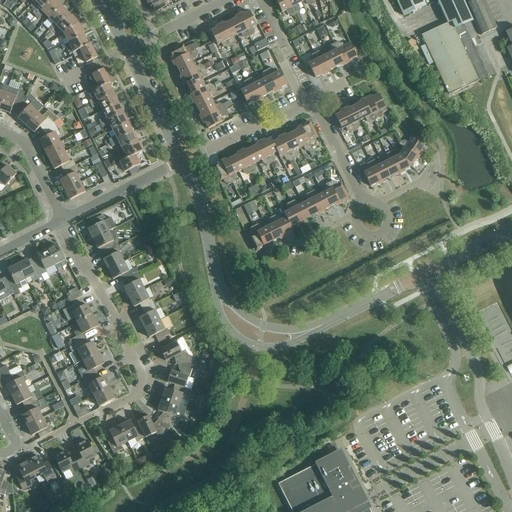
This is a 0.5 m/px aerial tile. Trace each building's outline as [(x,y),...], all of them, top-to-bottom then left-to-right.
[(3,0),(0,4),(7,8),(10,3),(5,0),(3,0)] [(33,14),(35,17),(52,0),(37,0),(33,3),(30,7),(35,12),(33,14)] [(44,14),(49,19),(61,7),(54,0),(52,0),(35,17),(38,20),(44,14)] [(156,0),(148,4),(152,13),(168,5),(166,3),(170,1),(170,0),(156,0)] [(295,14),(287,0),(275,0),(282,13),(286,11),(287,14),(291,16),(295,14)] [(287,0),(295,14),(298,12),(300,8),(298,5),(301,3),(299,0),(287,0)] [(426,6),(422,0),(396,0),(404,16),(426,6)] [(477,0),(466,5),(480,36),(496,29),(483,0),(477,0)] [(51,32),(56,27),(69,15),(61,7),(49,19),(53,24),(48,29),(51,32)] [(242,14),(239,15),(250,37),(253,35),(254,31),(253,28),(256,26),(250,12),(244,15),(242,14)] [(56,27),(64,34),(79,23),(72,15),(71,17),(69,15),(56,27)] [(235,20),(230,22),(237,36),(240,34),(242,37),(246,39),(250,37),(239,15),(236,17),(235,20)] [(223,24),(219,25),(230,47),(234,45),(235,41),(233,37),(237,36),(230,22),(225,25),(223,24)] [(436,67),(438,72),(435,74),(438,80),(441,78),(449,95),(495,74),(472,22),(457,29),(454,30),(451,22),(416,38),(431,69),(436,67)] [(62,41),(64,45),(84,36),(82,33),(84,32),(79,23),(64,34),(66,39),(62,41)] [(0,25),(0,33),(10,37),(13,30),(0,25)] [(230,47),(219,25),(216,27),(215,30),(210,32),(217,46),(221,44),(223,47),(227,49),(230,47)] [(64,45),(61,47),(63,51),(66,49),(69,55),(72,53),(73,53),(88,45),(84,36),(64,45)] [(43,44),(47,51),(53,47),(48,40),(43,44)] [(254,45),(257,52),(269,46),(265,40),(254,45)] [(57,49),(54,42),(50,44),(53,47),(47,51),(48,53),(57,49)] [(337,42),(334,44),(345,65),(351,62),(352,59),(357,57),(350,43),(343,47),(341,44),(337,42)] [(167,54),(172,63),(194,52),(193,51),(195,50),(198,49),(196,43),(192,45),(188,47),(184,49),(183,46),(167,54)] [(88,45),(73,53),(72,53),(74,58),(82,54),(86,63),(97,58),(90,44),(88,45)] [(331,53),(328,55),(334,68),(339,66),(342,67),(345,65),(334,44),(331,45),(329,50),(331,53)] [(264,60),(267,59),(269,65),(277,62),(272,49),(262,52),(264,60)] [(176,67),(179,71),(194,63),(193,60),(196,58),(197,54),(195,50),(193,51),(194,52),(172,63),(173,66),(176,67)] [(61,62),(55,51),(50,54),(56,65),(61,62)] [(318,52),(315,53),(326,75),(329,74),(330,71),(334,68),(328,55),(324,57),(323,53),(318,52)] [(246,53),(233,57),(235,63),(248,58),(246,53)] [(326,75),(315,53),(312,55),(310,60),(312,63),(308,65),(315,78),(320,76),(323,77),(326,75)] [(213,60),(204,63),(210,75),(230,66),(227,59),(215,64),(213,60)] [(180,79),(182,82),(205,70),(204,67),(199,65),(196,67),(194,63),(179,71),(181,76),(180,79)] [(233,74),(235,76),(242,71),(237,64),(224,74),(227,78),(233,74)] [(270,69),(266,71),(277,92),(281,91),(281,88),(287,85),(280,72),(276,74),(274,70),(270,69)] [(92,92),(93,92),(108,84),(110,84),(103,70),(92,75),(97,84),(90,88),(92,92)] [(186,86),(188,91),(204,83),(202,79),(206,78),(207,73),(205,70),(182,82),(183,85),(186,86)] [(263,80),(260,82),(267,95),(272,93),(274,94),(277,92),(266,71),(263,72),(262,77),(263,80)] [(251,79),(247,80),(258,102),(261,100),(262,98),(267,95),(260,82),(257,84),(255,80),(251,79)] [(258,102),(247,80),(244,82),(242,86),(244,90),(240,92),(247,105),(252,103),(255,104),(258,102)] [(190,98),(191,101),(215,89),(213,86),(209,85),(206,86),(204,83),(188,91),(191,95),(190,98)] [(113,94),(108,84),(93,92),(96,98),(89,102),(91,105),(113,94)] [(0,109),(8,87),(3,85),(1,92),(0,92),(0,109)] [(13,106),(18,109),(25,97),(23,97),(24,93),(8,87),(0,109),(0,110),(10,114),(13,106)] [(196,105),(198,110),(214,102),(212,99),(215,97),(217,93),(215,89),(191,101),(193,104),(196,105)] [(23,112),(17,119),(26,126),(37,113),(44,106),(29,93),(25,97),(18,109),(23,112)] [(72,99),(80,109),(86,104),(78,94),(72,99)] [(100,105),(103,111),(118,103),(113,94),(91,105),(92,109),(100,105)] [(370,96),(363,100),(374,122),(381,118),(383,114),(387,111),(379,94),(373,97),(370,96)] [(359,104),(354,107),(361,120),(365,118),(366,122),(371,123),(374,122),(363,100),(360,101),(359,104)] [(200,117),(201,120),(225,109),(223,105),(219,104),(215,106),(214,102),(198,110),(200,115),(200,117)] [(99,121),(100,124),(123,113),(118,103),(103,111),(106,117),(99,121)] [(347,108),(344,110),(355,131),(358,130),(359,125),(358,122),(361,120),(354,107),(350,109),(347,108)] [(225,109),(201,120),(203,124),(205,125),(208,130),(224,122),(222,118),(225,116),(227,112),(225,109)] [(40,127),(43,132),(55,124),(64,117),(60,113),(56,117),(49,110),(42,118),(37,113),(26,126),(34,134),(40,127)] [(355,131),(344,110),(341,111),(340,114),(335,116),(342,130),(345,128),(347,132),(351,133),(355,131)] [(109,124),(112,131),(128,123),(123,113),(100,124),(102,128),(109,124)] [(93,135),(102,132),(98,120),(89,123),(93,135)] [(310,122),(301,127),(312,149),(312,148),(315,147),(316,143),(315,139),(317,138),(310,122)] [(108,140),(110,144),(133,132),(128,123),(112,131),(115,137),(108,140)] [(39,141),(44,151),(60,143),(57,137),(61,136),(55,124),(43,132),(47,137),(39,141)] [(297,131),(292,134),(300,149),(303,148),(305,151),(309,152),(313,150),(312,148),(312,149),(301,127),(298,129),(297,131)] [(80,133),(83,140),(88,138),(84,131),(80,133)] [(119,144),(122,150),(137,142),(133,132),(110,144),(112,147),(119,144)] [(285,135),(281,137),(293,160),(297,159),(298,154),(296,151),(300,149),(292,134),(287,136),(285,135)] [(398,145),(402,148),(402,147),(419,158),(423,152),(422,149),(425,145),(412,136),(408,143),(405,141),(400,142),(398,145)] [(277,141),(273,143),(277,153),(280,159),(284,157),(286,161),(290,162),(293,160),(281,137),(278,138),(277,141)] [(263,141),(260,142),(271,164),(274,162),(275,158),(274,154),(277,153),(273,143),(271,139),(266,141),(263,141)] [(348,144),(351,150),(361,145),(358,139),(348,144)] [(124,153),(127,159),(135,155),(135,156),(144,151),(140,144),(139,145),(137,142),(122,150),(115,153),(117,157),(124,153)] [(256,147),(251,149),(258,162),(261,161),(263,164),(267,166),(271,164),(260,142),(257,144),(256,147)] [(44,151),(49,160),(65,152),(60,143),(44,151)] [(402,152),(400,155),(411,167),(414,161),(417,161),(419,158),(402,147),(402,148),(400,151),(402,152)] [(244,150),(240,152),(251,174),(255,172),(256,168),(254,164),(258,162),(251,149),(246,151),(244,150)] [(393,151),(389,153),(400,174),(404,173),(404,170),(411,167),(400,155),(397,157),(396,155),(395,155),(393,151)] [(65,152),(49,160),(54,170),(61,167),(63,172),(76,166),(73,160),(70,162),(65,152)] [(236,156),(232,159),(238,172),(242,170),(244,174),(248,175),(251,174),(240,152),(237,154),(236,156)] [(386,162),(383,164),(390,177),(395,175),(397,176),(400,174),(389,153),(386,154),(385,159),(386,162)] [(127,159),(120,163),(107,169),(109,173),(121,167),(125,173),(140,165),(135,156),(135,155),(127,159)] [(371,162),(370,162),(381,184),(384,182),(385,180),(390,177),(383,164),(380,166),(378,162),(374,161),(372,157),(369,158),(371,162)] [(224,160),(221,162),(232,183),(235,182),(237,177),(235,174),(238,172),(232,159),(227,161),(224,160)] [(232,183),(221,162),(212,166),(220,182),(223,180),(224,184),(229,185),(232,183)] [(381,184),(370,162),(367,164),(365,168),(367,172),(363,174),(370,187),(375,185),(378,186),(381,184)] [(305,174),(313,169),(310,163),(301,168),(305,174)] [(95,166),(102,179),(107,176),(101,164),(95,166)] [(0,167),(0,182),(5,187),(16,175),(6,166),(3,170),(0,167)] [(60,181),(65,191),(80,183),(75,173),(79,171),(76,166),(63,172),(66,178),(60,181)] [(312,172),(315,178),(323,174),(320,168),(312,172)] [(300,194),(306,191),(300,179),(294,182),(300,194)] [(332,181),(329,183),(340,205),(349,200),(341,185),(338,186),(337,183),(332,181)] [(80,183),(65,191),(70,201),(85,193),(80,183)] [(326,193),(323,194),(329,208),(334,205),(337,206),(340,205),(329,183),(326,185),(324,189),(326,193)] [(313,191),(310,193),(321,214),(324,213),(325,210),(329,208),(323,194),(319,196),(317,193),(313,191)] [(307,202),(303,204),(310,217),(315,215),(317,216),(321,214),(310,193),(306,195),(305,199),(307,202)] [(243,197),(233,201),(235,206),(245,202),(243,197)] [(243,206),(247,212),(257,207),(253,201),(243,206)] [(294,201),(290,203),(301,224),(304,223),(305,220),(310,217),(303,204),(300,206),(298,202),(294,201)] [(284,214),(286,218),(291,227),(296,225),(298,226),(301,224),(290,203),(287,204),(286,209),(287,212),(284,214)] [(126,212),(129,218),(135,215),(132,209),(126,212)] [(93,240),(108,232),(116,228),(111,218),(106,221),(103,215),(86,224),(89,229),(88,230),(93,240)] [(277,215),(273,217),(284,238),(287,237),(288,234),(293,231),(291,227),(286,218),(282,220),(281,216),(277,215)] [(270,226),(267,228),(273,241),(278,239),(281,240),(284,238),(273,217),(270,218),(268,223),(270,226)] [(257,225),(254,226),(265,248),(268,246),(269,244),(273,241),(267,228),(263,230),(262,226),(257,225)] [(265,248),(254,226),(251,228),(249,232),(251,236),(248,237),(256,253),(265,248)] [(101,255),(118,246),(116,240),(113,242),(108,232),(93,240),(98,250),(99,249),(101,255)] [(57,245),(47,250),(55,266),(60,263),(62,267),(67,265),(57,245)] [(103,260),(108,270),(124,262),(119,253),(121,252),(118,246),(101,255),(104,260),(103,260)] [(38,256),(33,259),(41,275),(56,268),(55,266),(47,250),(37,255),(38,256)] [(27,260),(17,265),(25,281),(30,278),(33,282),(37,280),(39,284),(44,282),(41,275),(33,259),(28,261),(27,260)] [(119,277),(122,282),(139,274),(136,268),(133,270),(128,260),(124,262),(108,270),(113,280),(119,277)] [(10,276),(5,278),(12,290),(15,297),(20,294),(18,290),(27,285),(25,281),(17,265),(7,270),(10,276)] [(160,271),(147,274),(149,281),(162,278),(160,271)] [(124,288),(129,298),(144,290),(139,281),(142,279),(139,274),(122,282),(125,288),(124,288)] [(0,279),(0,293),(5,291),(7,293),(12,290),(5,278),(0,280),(0,279)] [(80,291),(79,292),(77,288),(68,292),(70,296),(68,297),(70,303),(83,296),(80,291)] [(139,305),(142,311),(154,304),(152,299),(149,300),(144,290),(129,298),(134,308),(139,305)] [(56,305),(59,310),(68,306),(65,300),(56,305)] [(74,318),(77,324),(93,316),(87,305),(82,308),(79,303),(63,311),(68,321),(74,318)] [(139,319),(144,329),(160,321),(155,311),(157,310),(154,304),(142,311),(145,316),(139,319)] [(69,341),(72,347),(85,340),(82,335),(83,335),(98,327),(93,316),(77,324),(80,330),(74,333),(76,338),(69,341)] [(160,321),(144,329),(149,338),(155,336),(157,341),(158,341),(160,345),(167,341),(165,337),(170,335),(167,329),(172,327),(167,317),(160,321)] [(55,320),(48,322),(53,335),(59,332),(55,320)] [(83,361),(98,354),(93,343),(87,346),(85,340),(72,347),(69,348),(72,354),(70,355),(75,365),(83,361)] [(176,365),(178,365),(192,362),(191,356),(188,357),(185,351),(181,353),(176,343),(160,351),(166,362),(174,358),(175,359),(176,365)] [(81,378),(83,381),(96,375),(93,370),(104,364),(98,354),(83,361),(86,367),(76,372),(80,379),(81,378)] [(167,383),(175,386),(175,385),(188,390),(191,391),(194,380),(189,378),(192,369),(193,368),(192,362),(178,365),(179,371),(180,371),(180,373),(180,375),(171,372),(167,383)] [(0,382),(9,378),(11,377),(6,366),(0,369),(0,382)] [(62,380),(70,377),(66,369),(58,373),(62,380)] [(6,386),(11,396),(27,388),(24,382),(27,381),(22,372),(11,377),(9,378),(12,383),(6,386)] [(88,386),(94,396),(109,388),(104,378),(98,380),(96,375),(83,381),(86,387),(88,386)] [(165,389),(162,400),(179,406),(181,399),(185,400),(188,390),(175,385),(175,386),(173,391),(165,389)] [(22,403),(25,408),(38,402),(33,393),(30,394),(27,388),(11,396),(17,406),(22,403)] [(109,388),(94,396),(99,407),(115,399),(109,388)] [(74,404),(83,401),(81,395),(72,398),(74,404)] [(22,416),(27,427),(42,419),(39,413),(42,411),(42,410),(47,408),(43,399),(38,402),(25,408),(27,414),(22,416)] [(63,400),(54,404),(57,411),(66,407),(63,400)] [(158,419),(159,420),(169,430),(173,426),(172,425),(175,417),(179,406),(162,400),(158,412),(163,413),(162,415),(158,419)] [(73,407),(79,419),(90,414),(86,408),(81,410),(78,404),(73,407)] [(138,422),(139,425),(146,438),(155,433),(157,437),(164,434),(164,435),(169,430),(159,420),(155,424),(152,425),(148,417),(138,422)] [(42,419),(27,427),(32,437),(38,434),(40,439),(53,432),(49,423),(45,425),(42,419)] [(130,421),(120,427),(128,443),(135,439),(136,443),(146,438),(139,425),(134,428),(130,421)] [(128,443),(120,427),(109,432),(112,439),(107,441),(113,454),(123,450),(121,446),(128,443)] [(80,455),(75,457),(81,469),(90,465),(88,461),(95,457),(94,455),(99,453),(95,445),(90,448),(87,441),(76,446),(80,455)] [(81,469),(75,457),(69,460),(65,452),(54,457),(63,474),(69,470),(71,474),(81,469)] [(370,511),(340,453),(315,465),(278,485),(291,511),(370,511)] [(38,457),(28,462),(36,478),(43,475),(45,479),(47,480),(48,483),(56,478),(48,462),(43,465),(38,457)] [(36,478),(28,462),(17,467),(21,476),(16,478),(22,491),(32,486),(29,482),(36,478)] [(0,471),(0,499),(3,501),(5,492),(8,484),(8,483),(3,482),(6,473),(0,471)] [(87,481),(93,489),(100,482),(94,475),(87,481)] [(58,481),(52,483),(55,490),(61,487),(58,481)] [(9,505),(16,504),(15,497),(8,498),(9,505)] [(47,499),(41,504),(46,510),(52,506),(47,499)]
